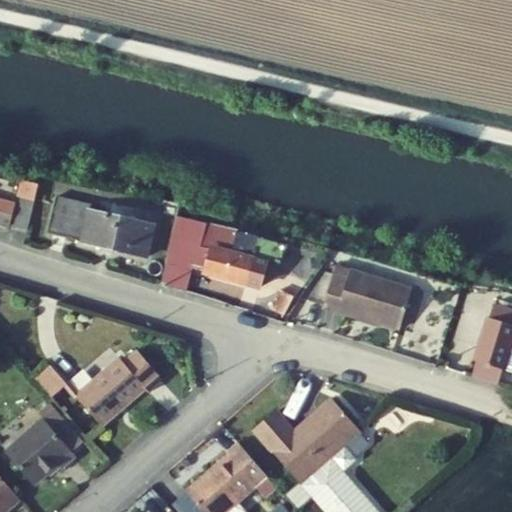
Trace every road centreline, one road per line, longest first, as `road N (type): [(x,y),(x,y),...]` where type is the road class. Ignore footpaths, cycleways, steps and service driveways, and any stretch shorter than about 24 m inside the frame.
road 1 (residential): [(0,258),(277,343)]
road 2 (residential): [(88,511),(277,343)]
road 3 (residential): [(277,343),(501,413)]
